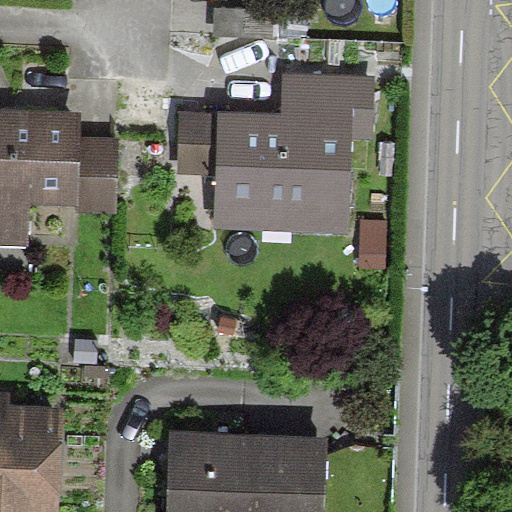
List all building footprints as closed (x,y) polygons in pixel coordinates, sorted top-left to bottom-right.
[(267,10),(208,9),(208,38),(267,38),(267,10)] [(362,134),(363,78),(276,77),(276,113),(172,112),(171,171),(209,172),(208,221),(333,223),(334,134),(362,134)] [(106,211),(107,139),(68,138),(68,111),(0,109),(0,240),(16,241),(16,197),(68,197),(68,211),(106,211)] [(44,511),(47,407),(0,405),(0,511),(44,511)] [(310,511),(311,434),(161,432),(159,511),(310,511)]
